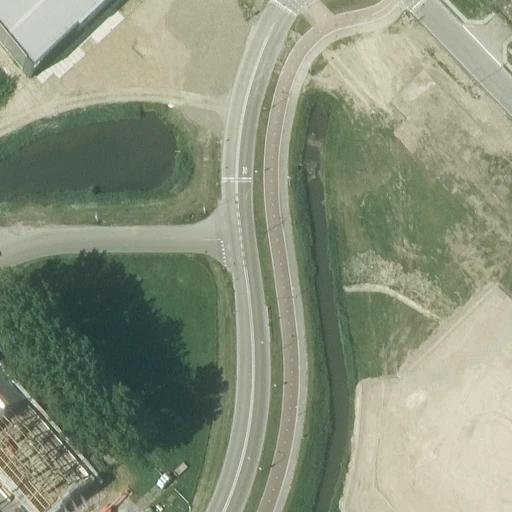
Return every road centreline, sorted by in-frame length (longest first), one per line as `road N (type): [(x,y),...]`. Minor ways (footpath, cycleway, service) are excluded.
road 1 (tertiary): [(221,511),(247,429),(252,379),(241,240)]
road 2 (tertiary): [(241,240),(242,117),(263,42),(291,0)]
road 3 (tertiary): [(0,254),(76,239),(241,240)]
road 4 (unclassified): [(411,0),(511,104)]
